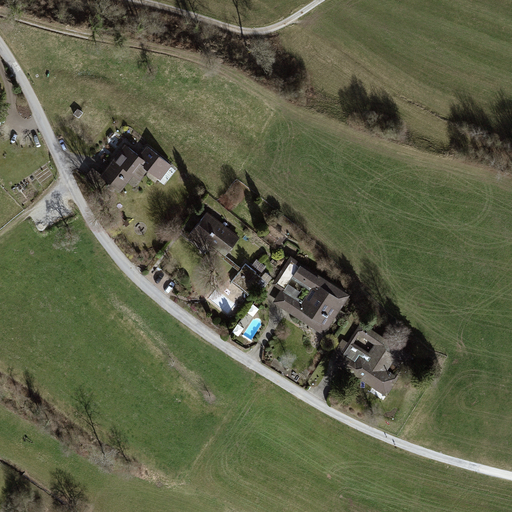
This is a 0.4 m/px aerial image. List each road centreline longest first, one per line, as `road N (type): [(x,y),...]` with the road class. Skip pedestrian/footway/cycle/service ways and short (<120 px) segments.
road 1 (residential): [(479,468),(336,414),(153,292),(96,226),(0,45)]
road 2 (track): [(0,12),(196,58),(262,89)]
road 3 (track): [(138,0),(247,31),(283,25),(320,0)]
